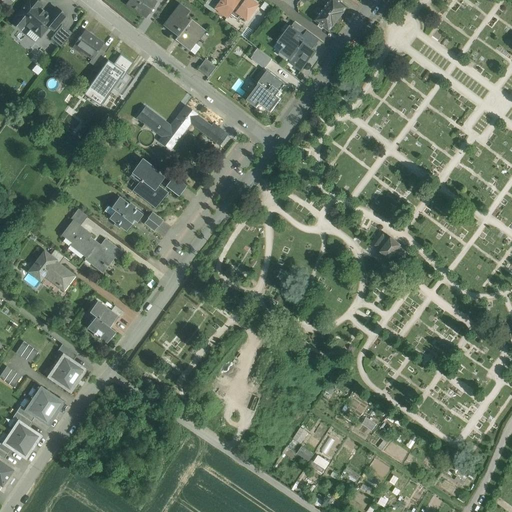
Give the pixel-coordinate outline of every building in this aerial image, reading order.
[(29,0),(28,0),(16,16),(17,17),(14,19),(23,26),(25,24),(27,25),(26,26),(30,30),(31,28),(40,36),(49,26),(54,20),(49,16),(39,7),(41,5),(34,0),(30,0),(29,0)] [(128,0),(126,4),(146,17),(156,2),(152,0),(128,0)] [(207,0),(203,6),(213,13),(216,8),(222,0),(207,0)] [(256,5),(248,0),(244,0),(243,0),(222,0),(216,8),(228,16),(230,13),(236,17),(239,13),(246,18),(256,5)] [(347,7),(337,0),(330,0),(324,8),(339,19),(344,13),(343,12),(347,7)] [(205,30),(186,16),(190,11),(180,3),(163,25),(177,35),(175,39),(190,51),(205,30)] [(56,8),(49,16),(54,20),(49,26),(54,30),(65,16),(56,8)] [(339,19),(324,8),(315,20),(329,31),(333,26),(334,26),(339,19)] [(63,24),(51,38),(61,46),(73,32),(63,24)] [(304,36),(290,26),(278,42),(284,47),(280,52),(290,60),(289,62),(301,71),(307,63),(305,61),(309,56),(308,55),(312,50),(300,41),(304,36)] [(103,43),(85,31),(86,30),(85,29),(80,36),(79,36),(78,38),(74,45),(92,58),(93,58),(100,49),(104,43),(103,42),(103,43)] [(320,40),(307,31),(304,36),(300,41),(312,50),(320,40)] [(100,49),(93,58),(92,58),(89,62),(96,66),(105,53),(100,49)] [(272,59),(261,50),(254,60),(265,69),(272,59)] [(108,60),(84,94),(100,106),(110,92),(119,79),(121,80),(126,73),(133,63),(120,54),(113,64),(108,60)] [(205,59),(198,69),(208,77),(216,67),(205,59)] [(285,84),(268,70),(257,84),(259,85),(247,100),(257,108),(260,103),(271,112),(281,99),(276,96),(285,84)] [(126,73),(121,80),(119,79),(110,92),(120,98),(134,79),(126,73)] [(249,79),(242,88),(251,94),(257,85),(249,79)] [(211,127),(196,116),(198,115),(185,105),(185,106),(186,106),(181,113),(180,112),(180,113),(180,114),(188,121),(205,134),(205,135),(206,134),(211,138),(219,128),(213,124),(214,124),(213,123),(211,127)] [(170,127),(152,113),(153,112),(152,112),(146,107),(146,106),(137,118),(142,123),(143,121),(163,136),(160,141),(159,140),(159,141),(170,150),(171,149),(170,148),(180,135),(181,136),(178,133),(188,121),(180,114),(170,127)] [(219,128),(211,138),(219,144),(218,145),(219,145),(228,134),(227,134),(226,134),(219,128)] [(153,166),(142,159),(132,172),(141,179),(135,186),(141,191),(139,194),(155,206),(166,192),(157,185),(163,177),(152,168),(153,166)] [(186,186),(174,176),(165,186),(178,196),(186,186)] [(129,205),(119,197),(111,208),(108,206),(105,211),(111,216),(109,218),(115,223),(114,224),(119,228),(120,227),(126,231),(132,224),(131,223),(133,220),(137,222),(142,215),(134,208),(135,207),(130,203),(129,205)] [(88,216),(78,209),(74,214),(84,221),(88,216)] [(163,220),(152,212),(148,218),(144,223),(154,231),(158,226),(163,220)] [(84,221),(74,214),(70,219),(72,220),(73,220),(80,225),(84,221)] [(80,225),(73,220),(72,220),(61,235),(72,243),(70,245),(71,246),(72,244),(87,255),(84,259),(85,260),(94,247),(92,246),(96,241),(91,237),(93,235),(80,225)] [(390,239),(383,235),(376,245),(382,250),(377,257),(386,264),(392,257),(398,262),(406,251),(400,247),(401,245),(399,244),(393,239),(392,239),(391,238),(390,239)] [(105,238),(100,245),(96,241),(92,246),(94,247),(85,260),(87,258),(92,262),(91,264),(99,270),(99,269),(102,264),(107,267),(108,266),(105,264),(112,256),(117,260),(123,252),(105,238)] [(64,257),(55,250),(50,256),(60,263),(64,257)] [(50,256),(44,251),(29,272),(40,280),(45,274),(63,287),(73,274),(59,263),(60,263),(50,256)] [(111,311),(98,301),(89,312),(96,317),(87,328),(107,343),(115,332),(109,327),(117,316),(111,311)] [(123,312),(115,306),(111,311),(117,316),(117,315),(119,317),(123,312)] [(23,341),(16,353),(21,356),(28,345),(23,341)] [(77,355),(62,344),(58,351),(63,354),(73,360),(77,355)] [(33,348),(28,345),(21,356),(25,359),(33,348)] [(38,351),(33,348),(25,359),(30,363),(38,351)] [(73,360),(63,354),(63,355),(64,356),(60,361),(59,360),(52,371),(53,372),(49,377),(48,376),(48,377),(71,392),(86,369),(73,360)] [(21,376),(7,366),(0,375),(0,378),(13,388),(21,376)] [(25,410),(35,417),(48,426),(64,402),(41,387),(25,410)] [(25,410),(20,406),(16,411),(31,422),(35,417),(25,410)] [(31,422),(16,411),(13,417),(18,420),(28,427),(31,422)] [(363,425),(374,429),(376,422),(366,418),(363,425)] [(28,427),(18,420),(3,443),(11,449),(26,459),(41,436),(28,427)] [(299,428),(295,440),(303,442),(307,431),(299,428)] [(323,448),(327,451),(331,443),(327,441),(323,448)] [(3,443),(1,442),(0,442),(0,448),(7,454),(11,449),(3,443)] [(298,455),(310,460),(314,452),(302,447),(298,455)] [(10,456),(0,448),(0,456),(7,461),(10,456)] [(326,469),(330,462),(319,455),(315,462),(326,469)] [(7,461),(0,456),(0,489),(5,493),(20,470),(7,461)]
